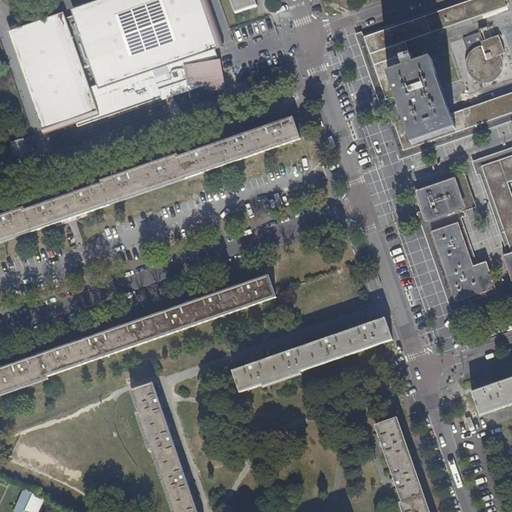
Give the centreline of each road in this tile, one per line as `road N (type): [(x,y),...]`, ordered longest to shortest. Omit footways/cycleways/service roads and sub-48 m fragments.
road 1 (residential): [(0,330),(363,201)]
road 2 (residential): [(372,226),(421,375)]
road 3 (residential): [(308,35),(357,182)]
road 4 (residential): [(421,375),(469,511)]
